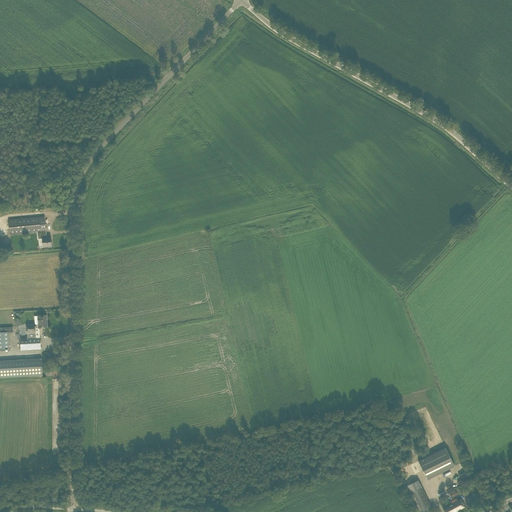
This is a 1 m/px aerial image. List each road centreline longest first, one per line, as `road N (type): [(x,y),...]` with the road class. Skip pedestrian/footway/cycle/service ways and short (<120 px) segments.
road 1 (unclassified): [(73,511),(73,220),(82,173),(241,0)]
road 2 (unclassified): [(511,184),(442,118),(320,57),(241,0)]
